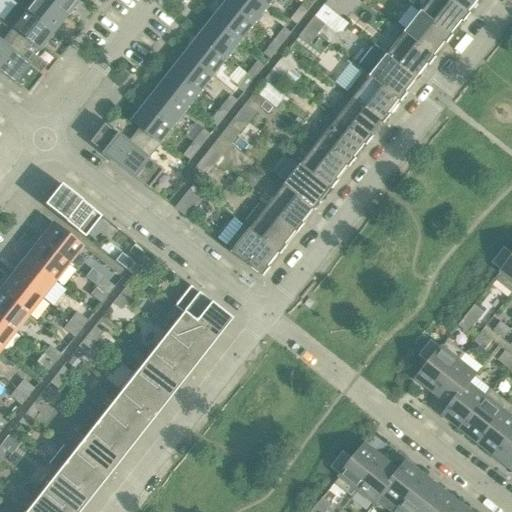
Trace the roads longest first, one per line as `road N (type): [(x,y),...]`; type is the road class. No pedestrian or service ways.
road 1 (residential): [(267,316),(511,6)]
road 2 (residential): [(511,509),(267,316)]
road 3 (residential): [(267,316),(42,139)]
road 4 (residential): [(113,511),(267,316)]
road 5 (residential): [(42,139),(152,0)]
